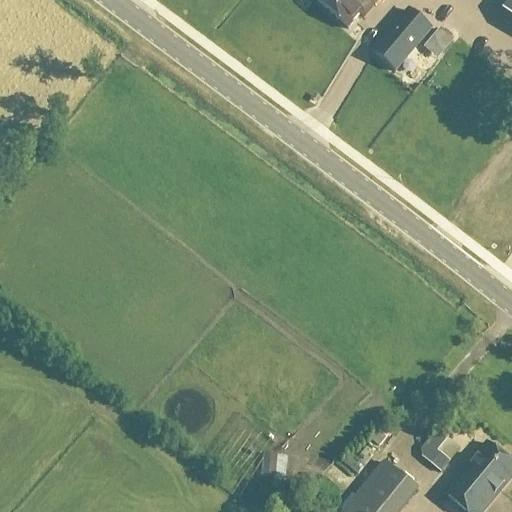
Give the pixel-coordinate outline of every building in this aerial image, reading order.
[(371,11),(380,0),(313,0),(310,4),(344,33),(367,7),(371,11)] [(511,2),(502,15),(511,23),(511,2)] [(392,74),(427,33),(404,14),(370,54),(392,74)] [(438,31),(429,42),(442,54),(451,43),(438,31)] [(183,429),(198,411),(171,388),(156,405),(183,429)] [(377,450),(385,441),(374,432),(366,441),(377,450)] [(439,477),(448,465),(436,455),(447,442),(435,432),(419,452),(419,461),(439,477)] [(481,511),(511,475),(511,474),(483,450),(478,456),(476,454),(468,463),(471,465),(441,501),(453,511),(481,511)] [(342,456),(333,467),(350,480),(359,470),(342,456)] [(257,457),(256,478),(279,479),(280,458),(257,457)] [(400,511),(416,494),(381,464),(342,511),(400,511)]
